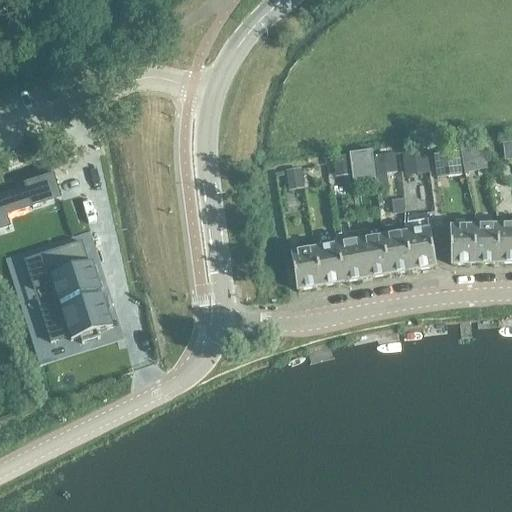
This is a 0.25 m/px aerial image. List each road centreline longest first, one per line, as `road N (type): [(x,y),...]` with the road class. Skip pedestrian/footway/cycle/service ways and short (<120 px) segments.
road 1 (unclassified): [(511,294),(444,297),(301,326),(224,325)]
road 2 (tertiary): [(0,474),(188,376),(224,325)]
road 3 (tertiary): [(224,325),(207,190),(212,97)]
road 4 (unclassified): [(0,132),(136,82),(212,97)]
road 5 (tertiary): [(212,97),(246,31),(284,0)]
